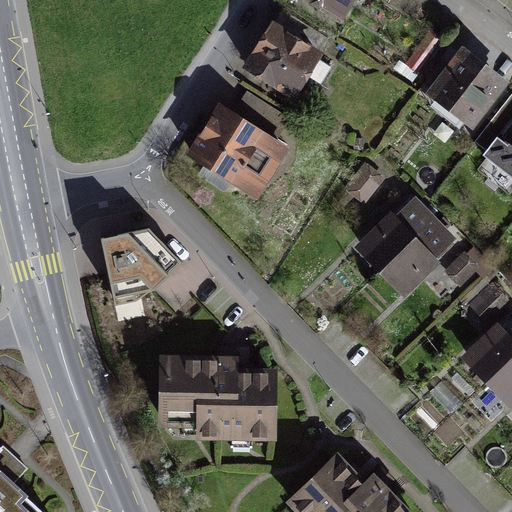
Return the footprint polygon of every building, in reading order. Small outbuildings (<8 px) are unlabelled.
[(302,0),(343,27),(361,0),(302,0)] [(278,33),(247,81),(295,111),(325,62),(278,33)] [(476,137),(509,89),(466,59),(433,107),(476,137)] [(221,114),(190,164),(254,204),(285,154),(221,114)] [(511,178),(511,133),(490,162),(511,178)] [(345,184),(363,201),(387,178),(369,160),(345,184)] [(441,251),(400,207),(381,224),(362,243),(403,287),(422,268),(441,251)] [(149,227),(104,239),(115,295),(154,289),(184,263),(149,227)] [(460,254),(449,272),(463,281),(474,262),(460,254)] [(492,329),(469,352),(509,394),(511,391),(511,328),(503,319),(492,329)] [(222,364),(165,362),(164,431),(213,432),(213,442),(274,443),(276,375),(238,374),(238,364),(222,364)] [(417,511),(387,485),(344,447),(293,504),(302,511),(417,511)] [(0,451),(0,511),(41,511),(0,472),(0,451)]
